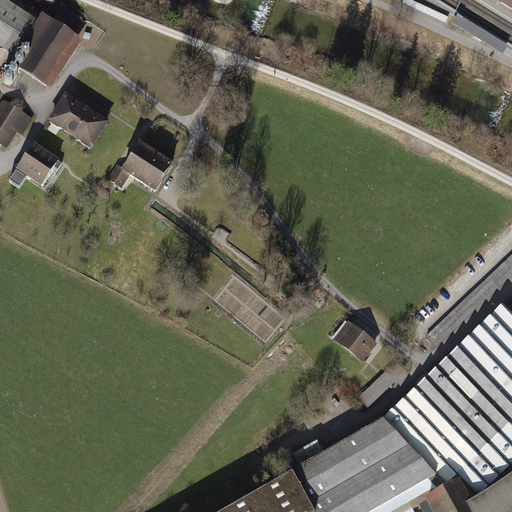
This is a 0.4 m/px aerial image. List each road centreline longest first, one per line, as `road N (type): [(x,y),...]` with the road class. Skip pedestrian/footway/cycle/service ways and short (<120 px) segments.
road 1 (residential): [(511,284),(424,365),(321,280),(267,202),(198,131),(196,112),(226,57)]
road 2 (track): [(80,0),(370,114),(511,184)]
road 3 (track): [(366,0),(511,64)]
